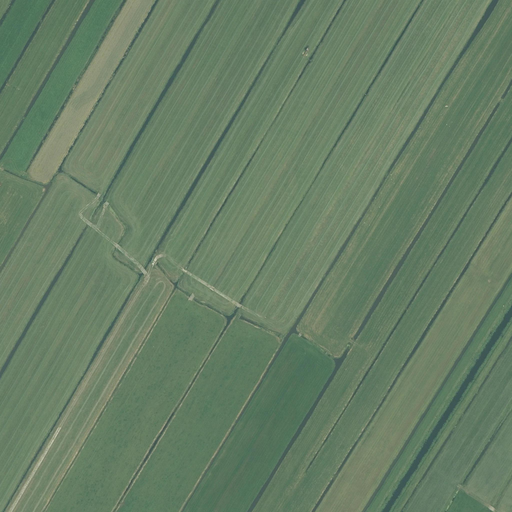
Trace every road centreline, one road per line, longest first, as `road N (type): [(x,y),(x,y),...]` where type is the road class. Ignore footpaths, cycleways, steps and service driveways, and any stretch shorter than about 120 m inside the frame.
road 1 (track): [(10,511),(156,258),(164,255),(260,317)]
road 2 (track): [(147,276),(79,215),(103,187)]
